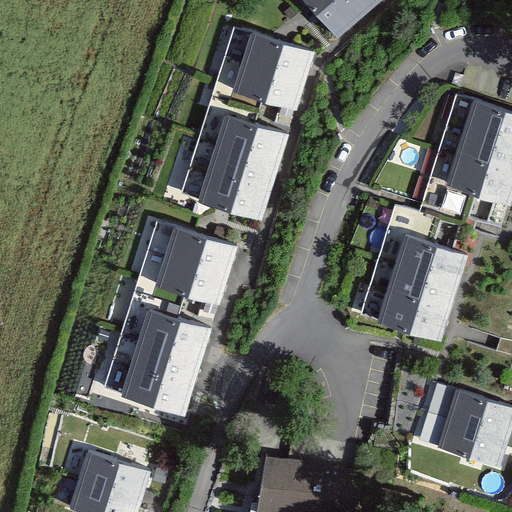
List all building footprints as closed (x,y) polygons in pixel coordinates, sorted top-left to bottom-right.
[(306,0),(337,36),(379,0),(306,0)] [(183,195),(260,219),(286,136),(251,125),(260,98),(296,109),(313,53),(235,28),(183,195)] [(511,198),(511,111),(456,94),(421,208),(457,219),(465,192),(510,205),(511,198)] [(441,220),(396,206),(362,313),(442,338),(467,257),(432,246),(441,220)] [(105,389),(183,414),(209,331),(174,320),(183,293),(218,304),(236,248),(158,223),(105,389)] [(511,434),(511,406),(459,388),(439,447),(501,468),(511,434)] [(135,511),(148,471),(90,454),(73,509),(82,511),(135,511)] [(351,511),(358,471),(267,457),(260,502),(255,501),(253,511),(306,511),(307,508),(332,511),(351,511)]
